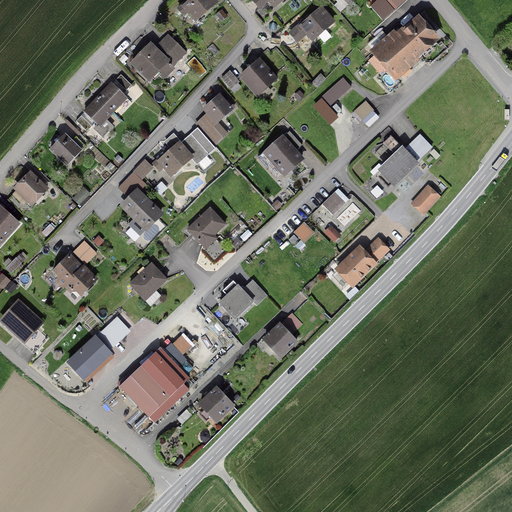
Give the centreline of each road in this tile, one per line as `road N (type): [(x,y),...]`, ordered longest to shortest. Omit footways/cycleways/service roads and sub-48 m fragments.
road 1 (residential): [(82,406),(469,39)]
road 2 (primary): [(511,142),(448,219),(177,493)]
road 3 (residential): [(56,234),(258,27),(247,0)]
road 4 (residential): [(153,0),(88,59),(0,163)]
road 5 (residential): [(82,406),(177,493)]
